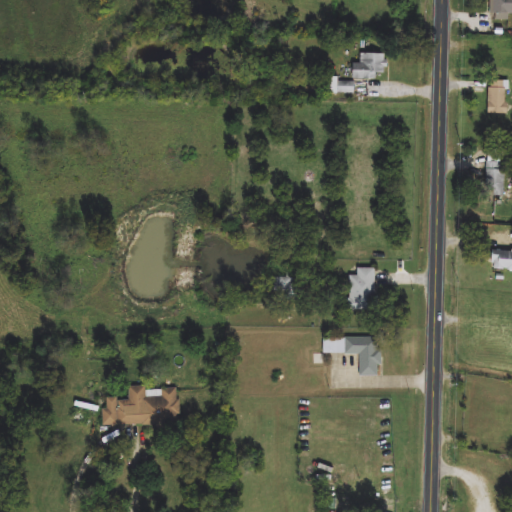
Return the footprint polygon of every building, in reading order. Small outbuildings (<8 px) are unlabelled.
[(511,15),(491,15),(491,0),(511,0),(511,15)] [(511,69),(494,69),(494,40),(511,40),(511,69)] [(377,80),(354,80),(354,64),(361,64),(361,54),(387,54),(387,74),(377,74),(377,80)] [(508,81),(508,115),(489,115),(489,81),(508,81)] [(504,151),(504,196),(487,196),(487,151),(504,151)] [(511,271),(491,270),(492,250),(511,251),(511,271)] [(377,312),(349,312),(349,276),(358,276),(358,269),(377,269),(377,312)] [(297,275),(297,300),(275,300),(275,275),(297,275)] [(381,339),(381,377),(360,377),(361,354),(324,354),(324,339),(381,339)] [(180,427),(105,427),(104,399),(129,399),(129,388),(180,388),(180,427)]
